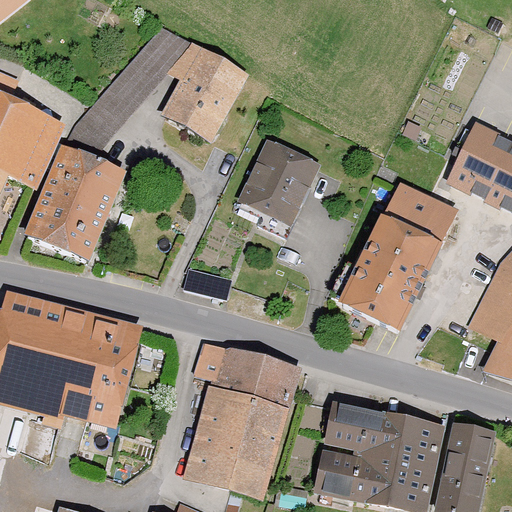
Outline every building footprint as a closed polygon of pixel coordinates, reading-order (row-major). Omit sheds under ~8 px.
[(0,0),(0,28),(36,0),(0,0)] [(167,27),(87,113),(120,139),(174,75),(190,83),(166,115),(221,143),(257,80),(167,27)] [(62,96),(0,67),(0,216),(3,218),(20,181),(51,196),(83,126),(54,113),(62,96)] [(511,144),(476,126),(445,188),(511,219),(511,144)] [(331,170),(274,141),(240,208),(297,237),(331,170)] [(76,149),(31,238),(104,266),(140,174),(76,149)] [(399,188),(340,313),(399,340),(458,216),(399,188)] [(511,258),(466,331),(500,345),(488,375),(511,384),(511,258)] [(236,286),(193,270),(186,291),(228,306),(236,286)] [(163,338),(17,297),(0,359),(0,397),(136,435),(163,338)] [(316,372),(209,339),(197,377),(215,383),(185,478),(274,506),(316,372)] [(416,511),(435,422),(340,403),(322,496),(400,511),(416,511)] [(494,511),(509,437),(460,428),(444,511),(494,511)] [(159,511),(192,511),(163,502),(159,511)]
